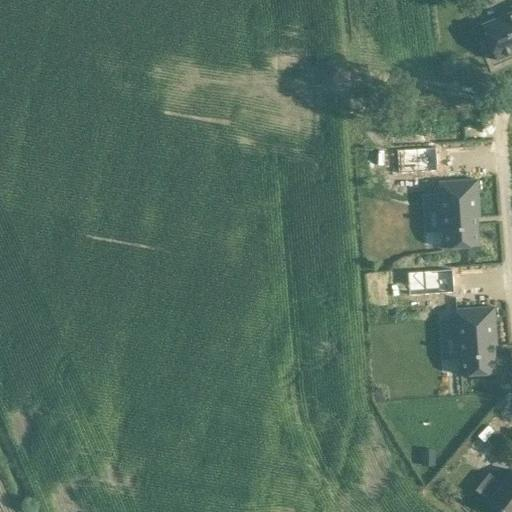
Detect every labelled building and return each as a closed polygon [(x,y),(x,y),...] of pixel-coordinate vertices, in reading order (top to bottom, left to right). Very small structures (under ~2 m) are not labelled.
[(511,11),(481,25),(495,60),(511,53),(511,11)] [(276,98),(275,107),(306,112),(307,102),(276,98)] [(436,146),(396,149),(398,174),(438,171),(436,146)] [(476,218),(479,218),(477,179),(439,182),(443,248),(478,245),(476,218)] [(453,267),(405,270),(407,295),(454,292),(453,267)] [(493,345),(496,345),(494,307),(455,309),(460,375),(495,373),(493,345)] [(423,455),(423,464),(433,464),(433,455),(423,455)] [(475,490),(488,500),(487,501),(501,511),(511,511),(511,469),(501,484),(488,474),(475,490)]
